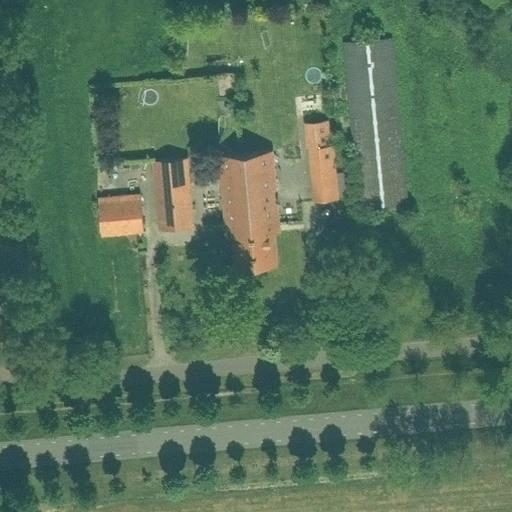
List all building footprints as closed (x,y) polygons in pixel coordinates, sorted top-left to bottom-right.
[(359,206),(407,202),(392,34),(344,39),(359,206)] [(312,199),(339,197),(334,142),(308,145),(312,199)] [(245,151),(255,264),(274,262),(272,230),(279,229),(272,149),(245,151)] [(255,264),(245,151),(218,153),(225,234),(233,233),(235,265),(255,264)] [(159,226),(193,223),(186,156),(153,159),(159,226)] [(122,166),(102,167),(103,184),(123,182),(122,166)] [(0,215),(10,214),(7,184),(0,184),(0,215)] [(144,230),(140,195),(98,199),(101,233),(144,230)] [(21,241),(1,243),(4,271),(24,269),(21,241)]
